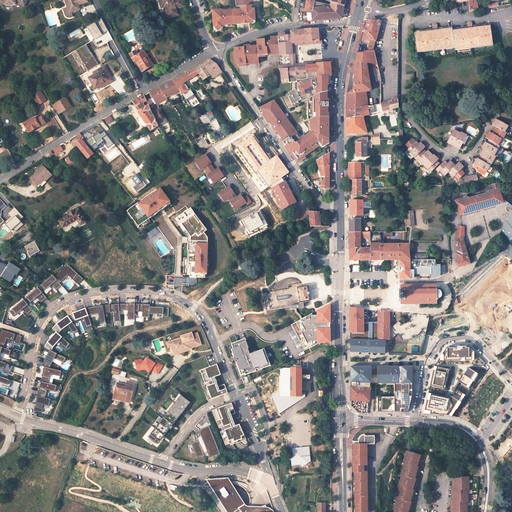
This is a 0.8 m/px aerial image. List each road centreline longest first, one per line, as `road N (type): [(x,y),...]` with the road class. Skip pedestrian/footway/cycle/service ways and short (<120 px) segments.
road 1 (residential): [(235,394),(193,308),(164,293),(119,291),(67,300),(43,319),(15,417)]
road 2 (unclassified): [(213,53),(0,179)]
road 3 (secondary): [(340,419),(339,204)]
road 4 (unclassified): [(339,204),(322,204),(213,53)]
road 5 (track): [(51,428),(73,376),(96,371),(127,335),(193,308)]
road 6 (secondary): [(339,204),(340,88),(355,22)]
road 7 (unclassified): [(161,461),(15,417)]
road 8 (residential): [(355,22),(269,30),(213,53)]
road 9 (residential): [(484,351),(473,340),(442,341),(427,360),(413,422)]
road 10 (track): [(53,511),(75,445),(22,427)]
